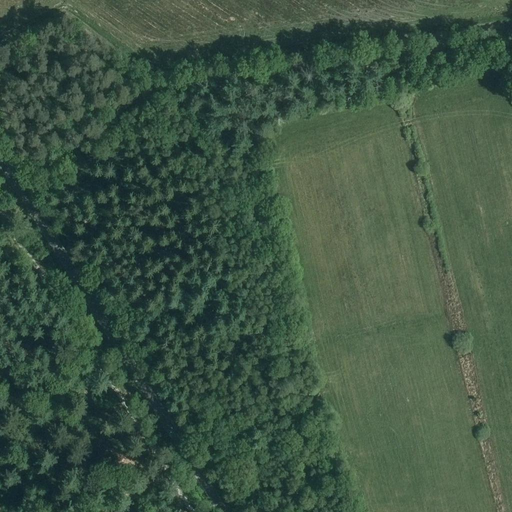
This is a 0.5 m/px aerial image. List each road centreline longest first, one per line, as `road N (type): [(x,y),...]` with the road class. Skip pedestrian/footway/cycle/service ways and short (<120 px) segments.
road 1 (track): [(17,186),(166,83),(511,33)]
road 2 (tertiary): [(223,511),(0,160)]
